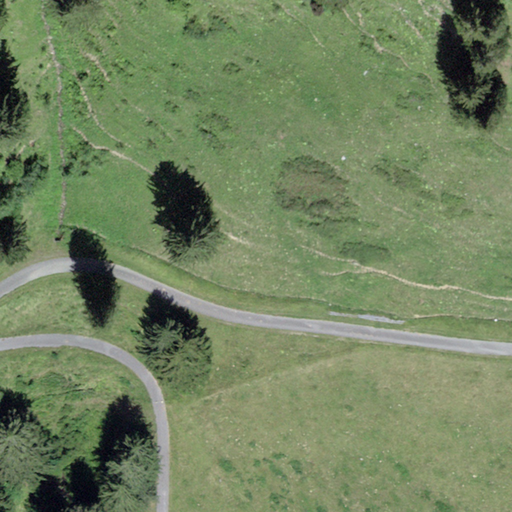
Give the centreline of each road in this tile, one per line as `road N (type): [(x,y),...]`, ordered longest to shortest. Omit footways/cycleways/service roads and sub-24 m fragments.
road 1 (unclassified): [(0,291),(28,273),(93,264),(231,315),(511,348)]
road 2 (unclassified): [(0,345),(86,343),(137,368),(162,423),(162,511)]
